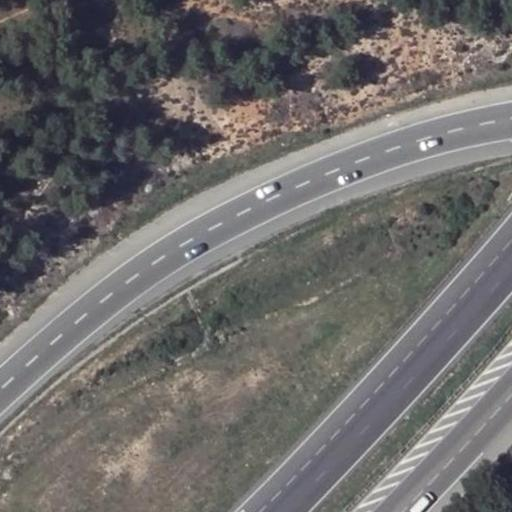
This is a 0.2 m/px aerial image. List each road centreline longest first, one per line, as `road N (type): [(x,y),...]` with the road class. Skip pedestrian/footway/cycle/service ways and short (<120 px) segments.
road 1 (motorway): [(511,116),(401,144),(214,223),(84,308),(0,384)]
road 2 (motorway): [(511,247),(416,358),(262,511)]
road 3 (motorway): [(399,511),(511,397)]
